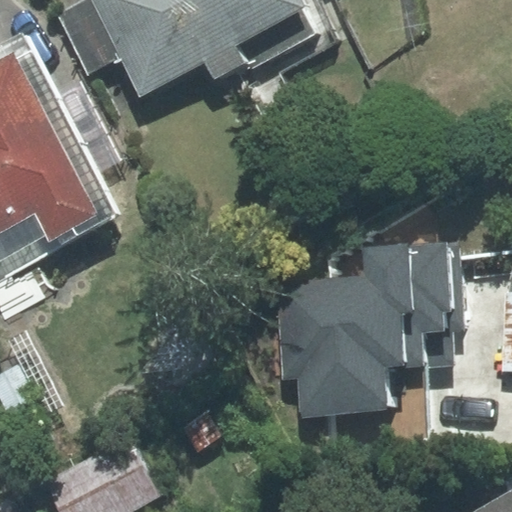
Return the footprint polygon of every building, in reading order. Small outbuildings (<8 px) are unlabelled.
[(136,57),(106,0),(95,0),(69,14),(101,74),(136,57)] [(335,4),(333,0),(106,0),(136,57),(158,99),(225,65),(233,79),(266,61),(257,44),(335,4)] [(121,215),(37,54),(0,72),(0,237),(54,209),(71,241),(121,215)] [(152,432),(56,478),(72,511),(141,511),(182,493),(152,432)] [(511,511),(511,498),(485,511),(511,511)]
